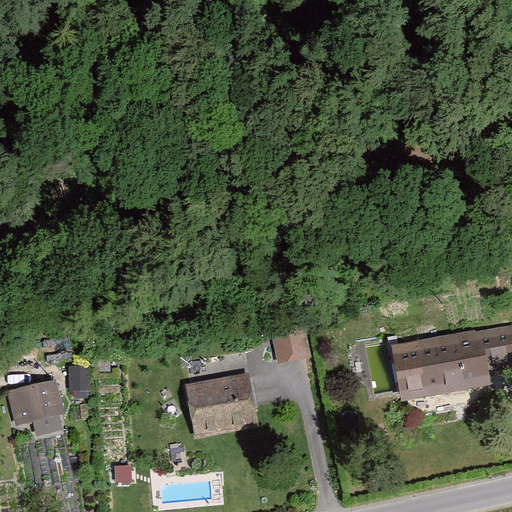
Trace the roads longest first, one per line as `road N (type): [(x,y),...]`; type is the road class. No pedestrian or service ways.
road 1 (track): [(0,255),(114,195),(297,154),(384,159),(511,138)]
road 2 (track): [(297,154),(362,35),(365,0)]
